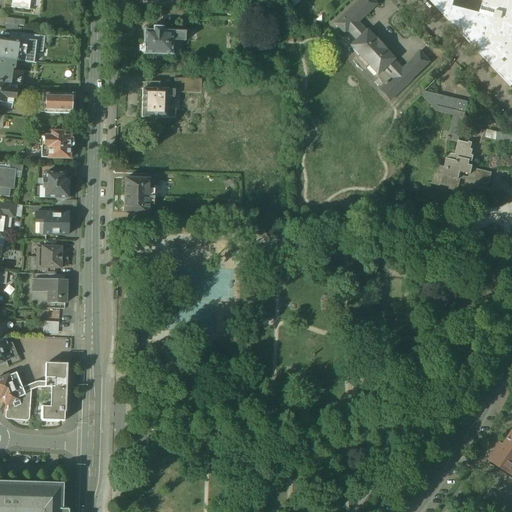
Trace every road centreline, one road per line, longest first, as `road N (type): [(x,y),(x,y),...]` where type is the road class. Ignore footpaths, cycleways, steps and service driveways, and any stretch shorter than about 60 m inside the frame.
road 1 (secondary): [(98,0),(90,442)]
road 2 (tertiary): [(511,340),(482,410),(411,511)]
road 3 (residential): [(511,107),(412,0)]
